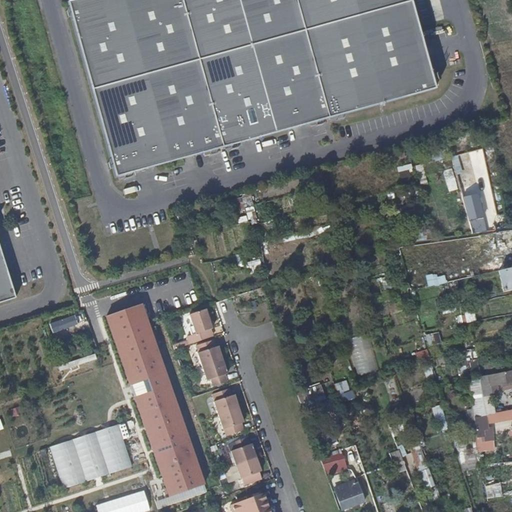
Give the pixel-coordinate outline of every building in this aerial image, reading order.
[(436,89),(410,0),(78,0),(67,3),(113,178),(436,89)] [(455,167),(480,161),(481,166),(496,162),(491,141),(451,150),(455,167)] [(481,211),(502,208),(496,167),(480,170),(479,163),(457,166),(460,188),(478,186),(481,211)] [(400,173),(414,170),(412,164),(398,167),(400,173)] [(417,166),(421,184),(427,183),(424,165),(417,166)] [(450,191),(458,189),(452,169),(444,172),(450,191)] [(474,199),(463,202),(469,223),(480,220),(474,199)] [(511,240),(510,229),(507,230),(495,232),(487,233),(488,242),(502,241),(511,240)] [(0,249),(0,302),(15,298),(0,249)] [(248,265),(246,254),(237,255),(239,267),(248,265)] [(248,262),(251,274),(264,271),(261,259),(248,262)] [(511,289),(511,266),(500,269),(504,291),(511,289)] [(465,277),(457,279),(459,302),(467,300),(465,277)] [(137,302),(102,314),(164,498),(198,487),(137,302)] [(194,335),(191,336),(194,343),(208,338),(206,331),(212,329),(206,310),(187,316),(191,328),(194,335)] [(474,312),(457,317),(459,326),(477,320),(474,312)] [(75,315),(51,323),(54,334),(79,325),(75,315)] [(323,318),(325,325),(335,322),(332,315),(323,318)] [(427,336),(429,346),(441,343),(439,332),(427,336)] [(212,348),(209,341),(195,346),(198,354),(197,354),(207,381),(210,379),(212,386),(227,381),(225,374),(227,373),(218,346),(215,347),(212,348)] [(418,363),(430,360),(428,350),(415,354),(418,363)] [(511,380),(511,369),(469,378),(474,416),(486,414),(494,412),(492,395),(491,385),(498,383),(504,382),(511,380)] [(339,393),(350,389),(347,380),(336,384),(339,393)] [(499,394),(498,383),(491,385),(492,395),(499,394)] [(313,402),(327,398),(323,384),(309,389),(313,402)] [(228,397),(225,390),(211,395),(214,402),(212,403),(222,430),(224,429),(226,435),(240,430),(238,423),(242,422),(244,421),(234,395),(231,396),(228,397)] [(339,394),(341,402),(355,399),(353,391),(339,394)] [(442,405),(436,407),(440,420),(446,418),(442,405)] [(511,416),(511,408),(500,411),(501,419),(511,416)] [(486,414),(474,416),(476,437),(483,435),(483,429),(487,428),(486,414)] [(115,426),(47,447),(60,487),(128,466),(115,426)] [(229,451),(234,465),(255,457),(251,444),(247,445),(245,438),(230,443),(233,449),(229,451)] [(332,476),(349,470),(343,453),(326,459),(332,476)] [(255,457),(234,465),(239,479),(241,479),(243,486),(257,481),(254,473),(257,472),(260,471),(255,457)] [(426,490),(436,486),(429,469),(420,473),(426,490)] [(359,486),(337,493),(342,508),(364,500),(359,486)] [(500,487),(487,488),(488,508),(502,507),(500,487)] [(277,511),(271,494),(266,496),(271,511),(277,511)] [(271,511),(266,496),(232,507),(234,511),(271,511)]
